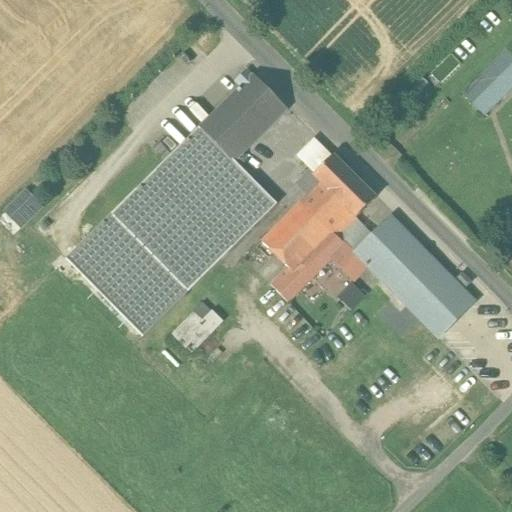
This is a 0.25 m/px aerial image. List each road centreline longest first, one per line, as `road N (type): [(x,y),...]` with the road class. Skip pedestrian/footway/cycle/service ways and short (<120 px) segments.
road 1 (tertiary): [(210,0),(511,303)]
road 2 (unclassified): [(404,511),(511,401)]
